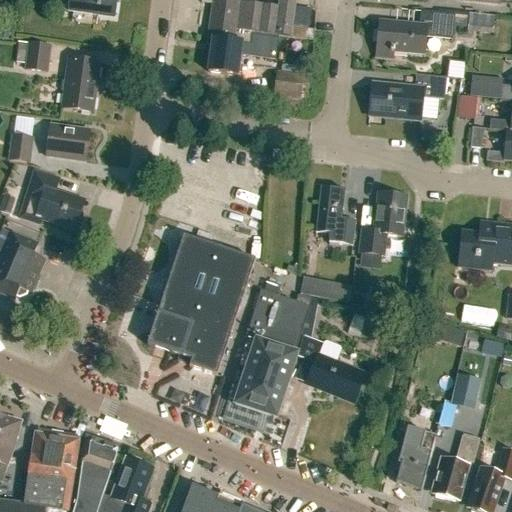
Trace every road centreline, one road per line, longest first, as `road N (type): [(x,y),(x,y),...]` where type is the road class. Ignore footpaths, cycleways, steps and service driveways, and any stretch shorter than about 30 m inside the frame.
road 1 (secondary): [(356,511),(64,390)]
road 2 (residential): [(64,390),(127,229),(149,118)]
road 3 (residential): [(511,189),(431,182),(406,163),(331,148)]
road 4 (residential): [(331,148),(149,118)]
road 5 (residential): [(331,148),(344,0)]
